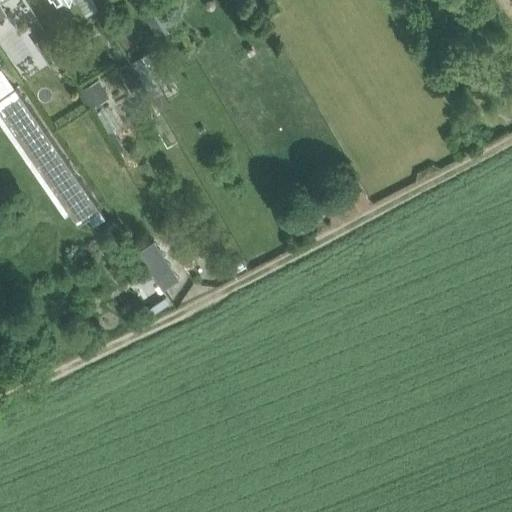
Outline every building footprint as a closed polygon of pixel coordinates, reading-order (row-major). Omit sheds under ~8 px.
[(151,74),(141,79),(153,100),(164,93),(154,77),(153,78),(151,74)] [(96,80),(87,85),(96,101),(105,96),(96,80)] [(16,86),(0,96),(0,110),(73,215),(82,227),(92,220),(97,227),(109,219),(104,212),(16,86)] [(348,211),(370,204),(365,190),(343,197),(348,211)] [(160,255),(157,251),(162,248),(157,240),(142,249),(150,261),(160,255)] [(149,272),(137,281),(144,292),(157,284),(149,272)]
